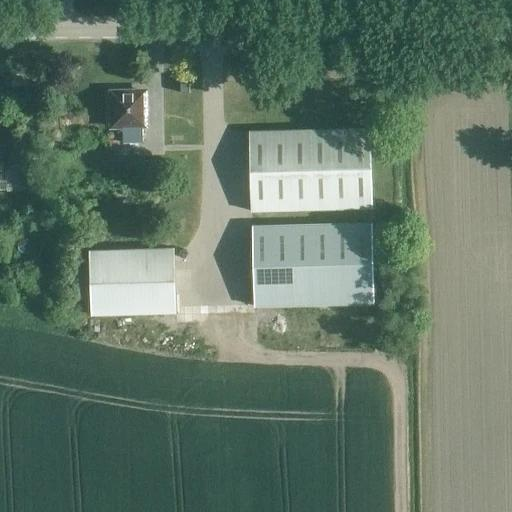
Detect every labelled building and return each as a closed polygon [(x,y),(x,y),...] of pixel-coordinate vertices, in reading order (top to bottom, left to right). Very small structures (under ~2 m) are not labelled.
[(190,79),(181,79),(181,93),(190,93),(190,79)] [(146,125),(145,91),(112,92),(113,126),(123,126),(123,142),(143,142),(143,125),(146,125)] [(252,211),(373,208),(371,128),(250,131),(252,211)] [(18,152),(0,151),(0,168),(8,169),(8,184),(18,184),(18,152)] [(253,226),(255,306),(376,303),(373,223),(253,226)] [(88,316),(177,313),(175,248),(90,251),(90,255),(87,255),(88,316)]
